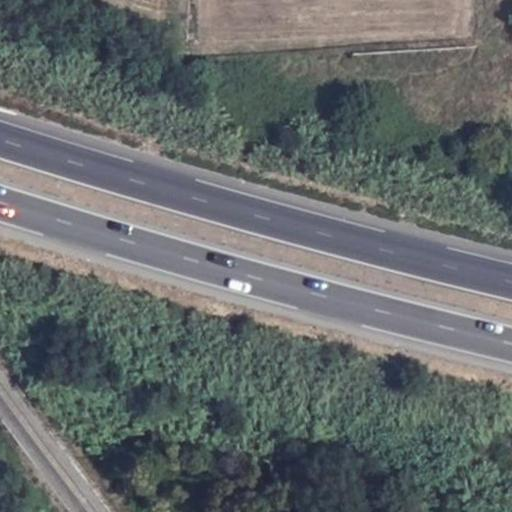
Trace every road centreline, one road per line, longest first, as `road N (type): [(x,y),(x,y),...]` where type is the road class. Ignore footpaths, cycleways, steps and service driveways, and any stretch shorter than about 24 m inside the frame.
road 1 (motorway): [(0,200),(382,316),(511,347)]
road 2 (motorway): [(511,280),(0,138)]
